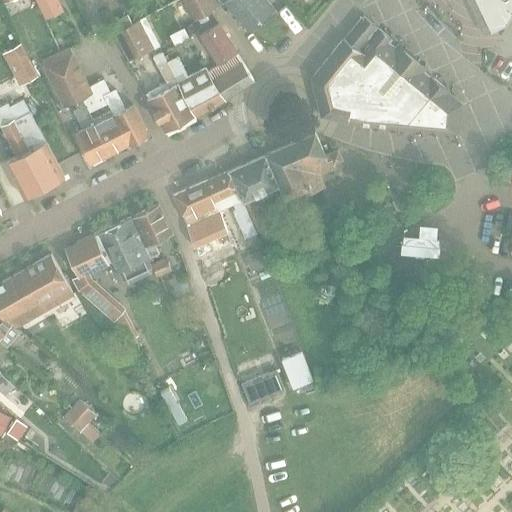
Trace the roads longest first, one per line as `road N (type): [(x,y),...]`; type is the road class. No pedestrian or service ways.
road 1 (residential): [(249,113),(483,162),(495,102)]
road 2 (tertiary): [(0,248),(170,159)]
road 3 (residential): [(170,159),(87,0)]
road 4 (tertiary): [(495,102),(375,0)]
road 5 (tertiary): [(249,113),(352,0)]
